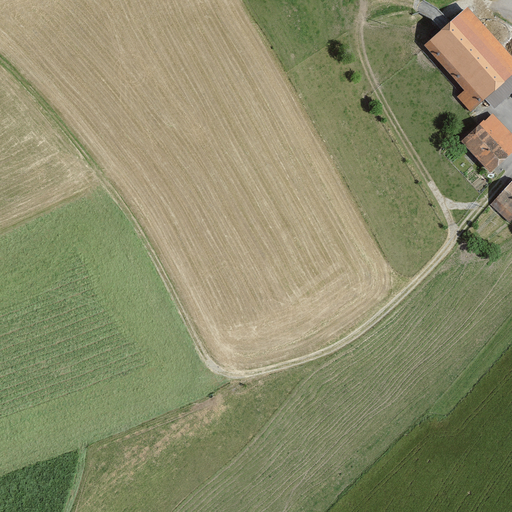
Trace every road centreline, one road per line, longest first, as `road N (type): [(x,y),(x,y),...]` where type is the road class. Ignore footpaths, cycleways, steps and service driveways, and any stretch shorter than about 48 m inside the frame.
road 1 (track): [(0,59),(111,188),(201,350),(229,374),(289,364),(374,323),(510,165)]
road 2 (track): [(511,318),(431,414)]
